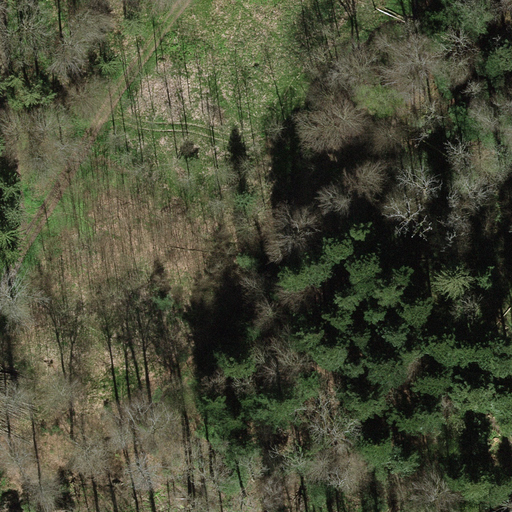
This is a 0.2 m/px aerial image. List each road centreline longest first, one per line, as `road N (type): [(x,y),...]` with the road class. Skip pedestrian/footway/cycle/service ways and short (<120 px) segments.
road 1 (track): [(5,0),(12,176),(23,243),(0,297)]
road 2 (track): [(186,0),(23,243)]
